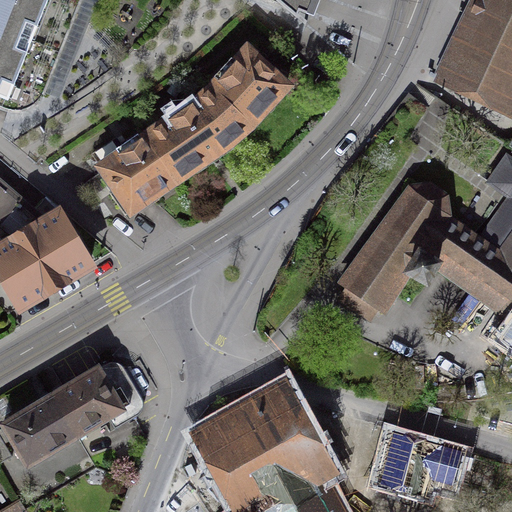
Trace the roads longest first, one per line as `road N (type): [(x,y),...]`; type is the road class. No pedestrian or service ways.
road 1 (tertiary): [(152,280),(224,238),(343,139),(392,63),(414,0)]
road 2 (residential): [(196,370),(250,368),(511,444)]
road 3 (tertiary): [(0,367),(152,280)]
road 4 (residential): [(143,511),(196,370)]
